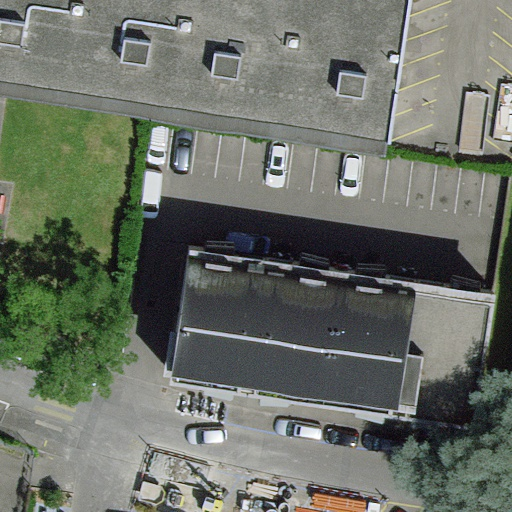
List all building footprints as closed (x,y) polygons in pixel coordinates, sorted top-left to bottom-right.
[(76,0),(0,0),(0,52),(68,63),(76,0)] [(188,0),(76,0),(68,63),(177,80),(188,0)] [(298,0),(188,0),(177,80),(284,96),(298,0)] [(408,0),(298,0),(284,96),(393,114),(408,0)] [(344,270),(191,246),(174,373),(325,395),(344,270)] [(495,291),(344,270),(325,395),(478,419),(495,291)]
